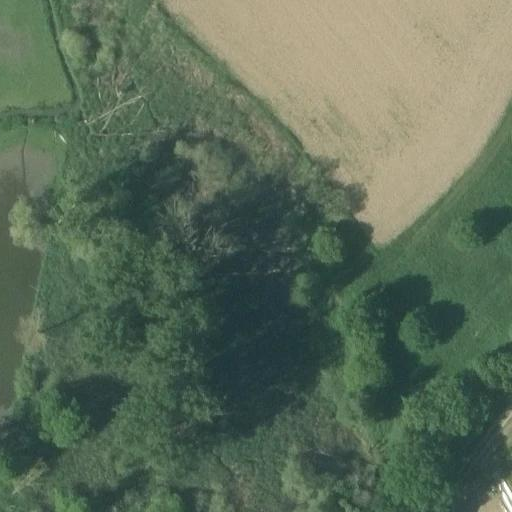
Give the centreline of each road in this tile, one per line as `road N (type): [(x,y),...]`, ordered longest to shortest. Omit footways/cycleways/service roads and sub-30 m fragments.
road 1 (track): [(392,260),(455,200),(511,115)]
road 2 (track): [(431,511),(511,410)]
